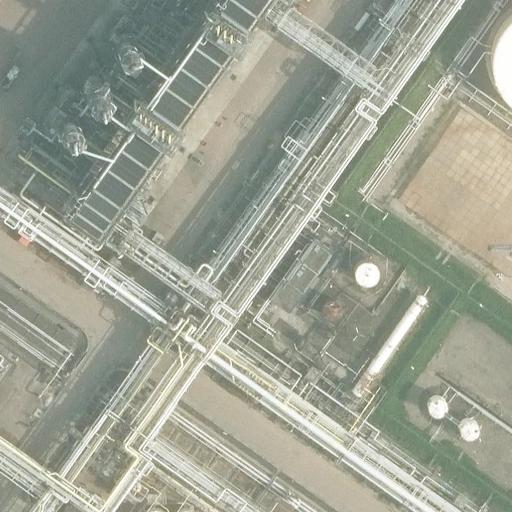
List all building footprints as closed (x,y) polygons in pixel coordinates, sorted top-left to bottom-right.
[(257,0),(279,13),(287,0),(257,0)] [(494,43),(497,74),(511,93),(511,14),(508,16),(494,43)] [(153,62),(230,115),(249,86),(173,34),(153,62)] [(269,299),(289,313),(333,251),(313,237),(269,299)] [(379,271),(379,270),(378,264),(375,260),(370,257),(366,256),(360,257),(355,260),(352,264),(351,270),(351,275),(354,280),(358,283),(364,285),(370,284),(374,281),(378,277),(379,271)] [(349,306),(347,300),(344,295),(340,292),(333,291),(327,292),(322,296),(319,300),(318,306),(319,312),(322,316),(327,319),(332,321),(339,320),(343,317),(347,312),(349,306)] [(48,511),(88,511),(62,493),(48,511)]
